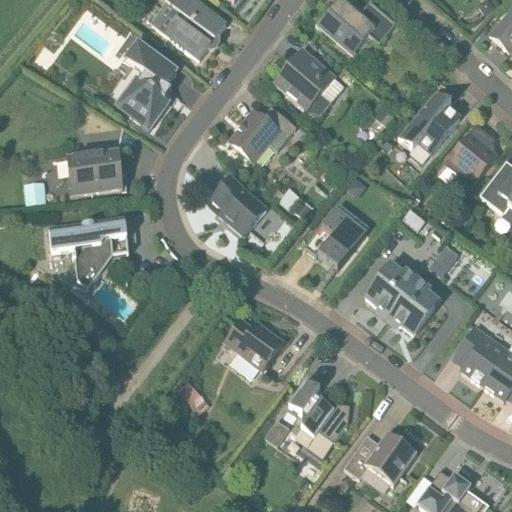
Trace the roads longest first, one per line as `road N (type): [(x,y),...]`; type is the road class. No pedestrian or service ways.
road 1 (residential): [(511,456),(343,334),(195,254),(177,229),(173,160),(289,0)]
road 2 (residential): [(511,106),(399,0)]
